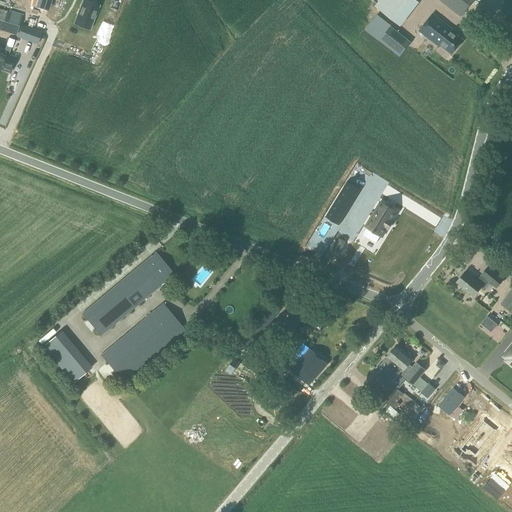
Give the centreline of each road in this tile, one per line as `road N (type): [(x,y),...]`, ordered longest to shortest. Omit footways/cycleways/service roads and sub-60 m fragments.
road 1 (unclassified): [(395,308),(0,149)]
road 2 (tertiary): [(220,511),(395,308)]
road 3 (tertiary): [(395,308),(448,239),(480,135),(511,70)]
road 4 (unknown): [(0,132),(40,40),(36,26),(0,5)]
road 5 (unclassified): [(511,403),(395,308)]
